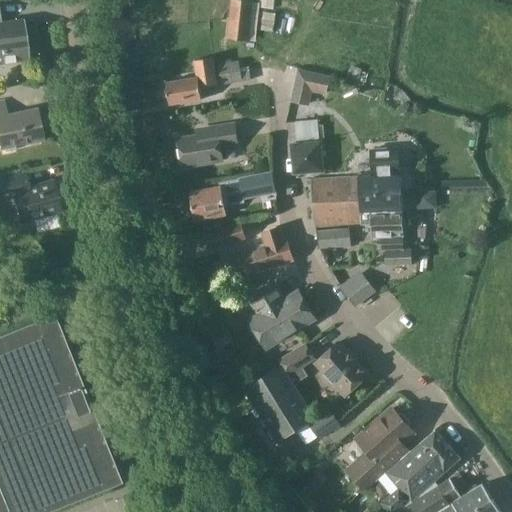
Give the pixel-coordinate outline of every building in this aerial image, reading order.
[(231,0),(230,17),(228,38),(249,40),(253,1),(241,0),(231,0)] [(273,31),(276,14),(264,13),(262,30),(273,31)] [(0,21),(0,63),(28,59),(23,19),(0,21)] [(197,76),(166,81),(169,103),(201,98),(199,86),(218,83),(214,56),(194,59),(197,76)] [(222,83),(250,79),(248,66),(240,68),(239,60),(219,63),(222,83)] [(351,67),(347,79),(358,82),(361,70),(351,67)] [(308,102),(311,89),(325,92),(329,75),(299,69),(292,99),(308,102)] [(7,114),(4,100),(0,100),(0,139),(1,147),(43,138),(42,132),(46,131),(42,113),(38,114),(37,108),(7,114)] [(403,109),(406,116),(413,114),(410,106),(403,109)] [(239,142),(236,122),(210,126),(211,132),(180,137),(184,165),(224,159),(222,144),(239,142)] [(466,127),(463,142),(473,145),(477,130),(466,127)] [(292,145),(295,173),(323,170),(320,143),(292,145)] [(312,178),(313,198),(399,190),(397,151),(374,153),(375,172),(359,173),(359,175),(312,178)] [(57,179),(53,180),(53,179),(29,185),(25,171),(0,177),(0,199),(14,195),(21,221),(61,210),(57,195),(61,194),(57,179)] [(276,193),(273,173),(219,182),(220,188),(190,193),(195,220),(211,217),(212,221),(225,218),(224,214),(227,214),(225,207),(245,203),(244,199),(276,193)] [(363,224),(372,223),(371,211),(382,210),(382,211),(401,209),(399,190),(313,198),(315,225),(362,222),(363,224)] [(401,216),(401,209),(382,211),(382,210),(371,211),(372,223),(372,236),(381,236),(382,250),(386,249),(387,263),(411,262),(410,248),(403,248),(402,233),(405,228),(405,220),(401,216)] [(206,232),(211,248),(245,237),(240,221),(206,232)] [(230,258),(237,279),(293,260),(287,240),(284,241),(280,228),(262,233),(267,244),(230,258)] [(318,230),(319,247),(350,245),(349,228),(318,230)] [(429,247),(420,247),(418,271),(427,272),(429,247)] [(342,286),(356,305),(376,291),(361,271),(342,286)] [(285,298),(275,281),(250,295),(260,313),(251,318),(267,345),(284,335),(286,338),(296,332),(294,330),(316,317),(299,289),(285,298)] [(0,511),(37,511),(134,474),(114,423),(98,429),(68,352),(83,346),(68,307),(0,333),(0,511)] [(368,375),(338,342),(316,362),(346,395),(368,375)] [(283,365),(290,374),(315,358),(305,343),(280,359),(283,365)] [(277,439),(309,418),(315,414),(290,374),(283,365),(245,388),(277,439)] [(340,422),(329,405),(315,414),(309,418),(320,435),(340,422)] [(365,491),(386,473),(409,452),(402,443),(414,432),(409,426),(409,421),(403,414),(398,414),(393,408),(381,419),(377,419),(370,425),(369,429),(357,440),(368,452),(347,471),(365,491)] [(388,511),(399,511),(407,506),(438,486),(435,482),(449,468),(461,459),(435,430),(409,452),(386,473),(399,488),(381,503),(388,511)] [(291,479),(300,473),(296,468),(290,466),(284,470),(291,479)] [(324,481),(312,468),(305,474),(316,487),(324,481)] [(461,497),(450,478),(438,486),(449,503),(453,500),(459,511),(469,511),(492,498),(483,483),(461,497)] [(449,503),(438,486),(407,506),(410,511),(500,511),(492,498),(469,511),(459,511),(453,500),(449,503)] [(353,503),(343,511),(349,511),(356,506),(353,503)]
